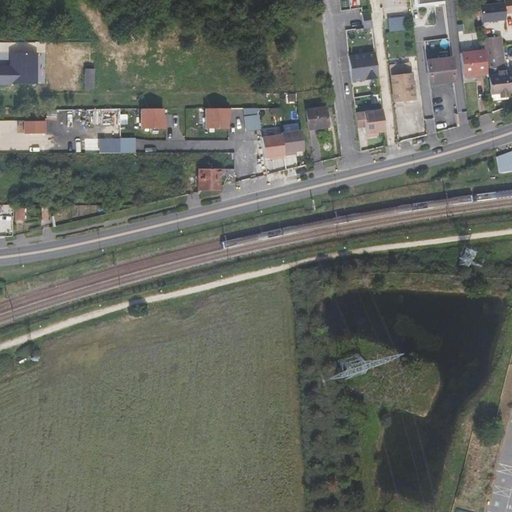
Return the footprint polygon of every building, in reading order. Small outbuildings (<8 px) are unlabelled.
[(511,0),(503,0),(504,3),(505,13),(511,12),(511,0)] [(400,17),(413,16),(411,3),(399,5),(400,17)] [(504,3),(480,6),(482,22),(506,19),(505,13),(504,3)] [(371,13),(362,14),(364,28),(372,27),(371,13)] [(488,74),(488,75),(489,75),(490,93),(493,93),(494,101),(511,99),(510,92),(511,91),(511,73),(505,74),(502,45),(501,39),(484,41),(485,50),(488,74)] [(485,50),(461,53),(464,76),(488,74),(485,50)] [(375,53),(349,56),(352,82),(378,77),(375,53)] [(430,85),(455,82),(452,57),(427,61),(430,85)] [(394,101),(415,98),(414,90),(417,90),(416,86),(414,86),(412,73),(391,76),(394,101)] [(309,129),(328,127),(325,107),(306,110),(309,129)] [(230,118),(230,109),(205,109),(205,130),(227,130),(227,121),(227,118),(230,118)] [(260,129),(258,109),(243,109),(246,130),(260,129)] [(382,109),(364,111),(367,136),(375,135),(374,132),(385,131),(382,109)] [(163,118),(163,110),(141,110),(141,130),(165,130),(165,122),(163,122),(163,118)] [(46,132),(47,119),(24,118),(23,131),(46,132)] [(304,150),(301,130),(281,133),(281,135),(284,155),(291,154),(291,152),(304,150)] [(261,137),(264,158),(270,157),(270,159),(284,157),(284,155),(281,135),(261,137)] [(511,151),(497,156),(500,171),(500,173),(511,171),(511,151)] [(225,179),(235,179),(235,152),(222,152),(223,168),(198,168),(198,189),(207,189),(220,190),(220,186),(220,174),(225,174),(225,179)] [(24,207),(16,207),(16,216),(16,220),(24,219),(24,207)] [(420,389),(414,387),(413,387),(410,394),(416,396),(420,389)] [(491,415),(485,413),(481,420),(487,423),(491,415)]
